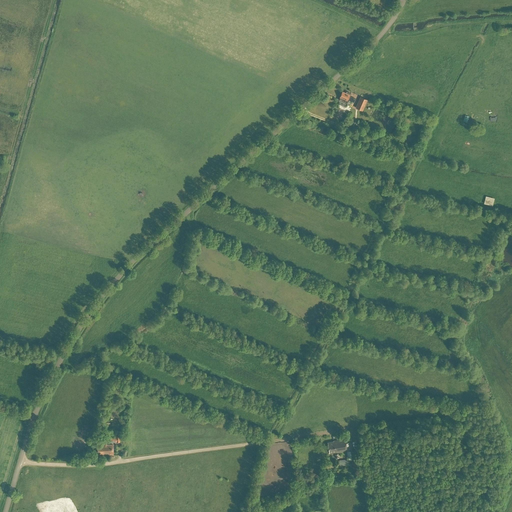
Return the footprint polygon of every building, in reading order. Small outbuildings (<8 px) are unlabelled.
[(346,93),(342,92),(339,97),(347,101),(347,100),(353,102),(355,99),(349,96),(350,94),(346,92),(346,93)] [(362,111),(367,100),(360,97),(355,107),(362,111)] [(486,203),(495,205),(497,198),(488,195),(486,203)] [(113,454),(113,445),(107,445),(106,443),(120,442),(120,435),(107,436),(107,438),(104,438),(104,445),(97,446),(98,453),(99,453),(99,455),(104,454),(104,453),(109,453),(109,454),(113,454)] [(333,441),(327,442),(329,453),(337,452),(337,453),(347,451),(352,450),(351,442),(346,443),(345,438),(333,440),(333,441)] [(352,450),(347,451),(348,459),(348,460),(355,459),(355,456),(354,450),(352,450)]
